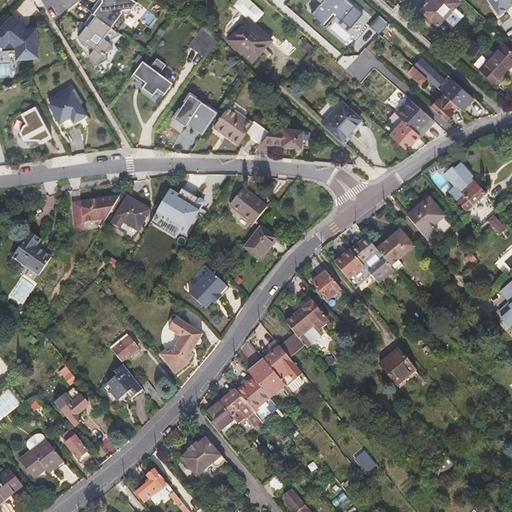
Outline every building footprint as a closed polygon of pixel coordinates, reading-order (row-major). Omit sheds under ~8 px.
[(123,12),(131,11),(137,3),(133,0),(101,0),(100,2),(98,0),(90,11),(92,13),(118,32),(125,21),(119,17),(123,12)] [(250,0),(242,0),(241,1),(261,19),(266,13),(250,0)] [(364,9),(350,0),(320,0),(321,1),(312,14),(328,25),(335,15),(352,27),(364,9)] [(457,0),(434,0),(431,5),(429,4),(424,10),(440,25),(460,2),(457,0)] [(511,0),(490,0),(499,13),(511,3),(511,0)] [(261,19),(241,1),(236,6),(250,19),(256,24),(261,19)] [(119,35),(120,34),(118,32),(92,13),(84,24),(86,26),(78,37),(81,43),(86,46),(87,44),(93,49),(89,55),(95,66),(108,59),(104,54),(113,49),(109,42),(119,35)] [(0,28),(0,46),(2,48),(3,51),(18,50),(18,59),(37,58),(35,30),(30,25),(25,30),(10,17),(0,28)] [(256,24),(250,19),(230,40),(254,62),(273,40),(256,24)] [(217,41),(202,27),(190,45),(207,57),(217,41)] [(385,29),(380,34),(385,39),(390,34),(385,29)] [(401,40),(394,46),(407,57),(413,51),(401,40)] [(511,65),(511,51),(503,44),(489,60),(483,55),(475,64),(496,82),(497,82),(499,84),(502,84),(508,76),(508,73),(506,71),(509,67),(510,68),(511,65)] [(165,94),(172,84),(159,74),(165,66),(156,60),(150,68),(142,62),(131,76),(142,84),(140,87),(151,95),(156,88),(165,94)] [(469,102),(473,97),(450,75),(445,80),(421,60),(416,66),(434,81),(433,82),(447,94),(460,106),(466,111),(471,104),(469,102)] [(423,85),(429,78),(415,67),(410,73),(423,85)] [(376,68),(367,79),(381,91),(391,80),(376,68)] [(72,91),(49,105),(52,109),(54,108),(57,113),(55,114),(61,124),(71,117),(76,125),(88,117),(72,91)] [(433,107),(448,120),(460,106),(447,94),(442,101),(440,99),(433,107)] [(202,104),(190,96),(174,120),(186,127),(190,121),(195,124),(194,126),(205,133),(218,112),(208,105),(206,109),(201,105),(202,104)] [(398,114),(413,128),(415,126),(424,134),(436,122),(411,99),(398,114)] [(323,122),(345,142),(363,121),(342,102),(323,122)] [(24,141),(39,141),(40,144),(52,137),(36,107),(21,114),(27,124),(24,125),(20,133),(24,141)] [(252,137),(259,127),(239,114),(238,117),(227,110),(217,125),(229,134),(228,136),(240,144),(247,134),(252,137)] [(407,148),(423,136),(413,128),(398,114),(396,113),(391,120),(399,127),(392,135),(407,148)] [(252,137),(262,144),(263,144),(269,134),(259,127),(252,137)] [(305,131),(274,127),(269,134),(263,144),(304,147),(304,144),(305,131)] [(312,131),(305,131),(304,144),(311,144),(312,131)] [(482,228),(488,222),(489,221),(495,216),(500,211),(477,186),(481,182),(465,165),(457,171),(455,168),(446,175),(457,188),(450,193),(482,228)] [(198,211),(202,204),(207,196),(189,185),(175,208),(177,209),(172,219),(174,223),(181,227),(186,227),(191,218),(198,222),(203,213),(201,212),(198,211)] [(180,191),(173,187),(164,202),(171,206),(180,191)] [(245,189),(234,203),(249,215),(247,217),(255,223),(267,208),(245,189)] [(291,194),(286,200),(296,209),(301,203),(291,194)] [(409,217),(424,235),(434,226),(443,236),(454,226),(428,195),(420,202),(422,205),(420,207),(409,217)] [(151,211),(129,197),(117,217),(139,230),(151,211)] [(106,223),(121,198),(74,205),(76,234),(85,234),(85,225),(106,223)] [(249,215),(234,203),(232,205),(247,217),(249,215)] [(305,211),(292,221),(297,227),(309,217),(305,211)] [(495,216),(489,221),(494,226),(499,221),(495,216)] [(499,221),(494,226),(501,234),(506,229),(499,221)] [(277,239),(261,227),(245,247),(261,260),(277,239)] [(379,250),(392,267),(395,271),(407,261),(403,257),(414,248),(401,232),(379,250)] [(31,233),(15,256),(40,275),(52,258),(36,246),(40,240),(31,233)] [(353,252),(365,266),(373,276),(380,284),(392,274),(388,270),(392,267),(379,250),(369,239),(353,252)] [(349,279),(365,266),(353,252),(337,265),(349,279)] [(468,257),(475,264),(479,260),(472,253),(468,257)] [(365,266),(349,279),(357,289),(373,276),(365,266)] [(210,268),(188,291),(205,306),(226,284),(210,268)] [(328,301),(342,289),(327,271),(313,283),(328,301)] [(511,299),(505,291),(502,294),(511,304),(511,306),(509,309),(507,307),(501,313),(501,318),(507,318),(506,323),(511,324),(511,299)] [(297,335),(307,347),(308,348),(324,335),(321,332),(331,324),(314,301),(287,323),(297,335)] [(33,309),(39,313),(42,309),(36,305),(33,309)] [(181,337),(177,346),(177,347),(169,353),(167,350),(161,355),(176,374),(190,363),(188,360),(193,356),(191,353),(202,334),(175,318),(169,330),(173,332),(181,337)] [(172,343),(177,346),(181,337),(173,332),(170,337),(172,343)] [(281,348),(291,359),(307,347),(297,335),(281,348)] [(129,338),(114,350),(123,361),(139,349),(129,338)] [(295,381),(303,374),(291,359),(281,348),(277,342),(271,347),(275,353),(265,360),(283,381),(291,375),(295,381)] [(400,349),(381,364),(398,385),(417,370),(400,349)] [(287,386),(283,381),(265,360),(250,373),(254,378),(271,399),(287,386)] [(145,389),(143,387),(126,364),(117,371),(120,375),(106,385),(108,388),(111,392),(116,392),(118,391),(123,397),(131,392),(134,389),(138,395),(145,389)] [(60,373),(69,386),(78,379),(68,366),(60,373)] [(66,388),(69,386),(60,373),(56,376),(66,388)] [(256,413),(272,399),(271,399),(254,378),(239,391),(256,413)] [(145,389),(152,398),(157,394),(149,382),(143,387),(145,389)] [(76,389),(58,403),(76,426),(82,421),(77,414),(89,405),(76,389)] [(238,390),(222,403),(238,423),(240,425),(250,417),(257,427),(264,422),(256,413),(239,391),(238,390)] [(37,416),(46,408),(37,400),(29,407),(37,416)] [(222,403),(210,412),(216,420),(214,421),(222,431),(225,429),(227,431),(238,423),(222,403)] [(71,430),(62,437),(83,464),(92,457),(71,430)] [(37,435),(28,441),(27,446),(32,453),(21,461),(34,477),(48,466),(52,470),(62,461),(50,445),(41,435),(37,435)] [(192,454),(184,460),(199,479),(214,466),(216,468),(221,468),(228,463),(209,440),(201,447),(199,444),(190,452),(192,454)] [(355,459),(367,474),(377,466),(364,451),(355,459)] [(418,481),(423,487),(438,475),(440,477),(455,465),(448,456),(438,464),(418,481)] [(150,479),(136,491),(145,502),(168,484),(156,469),(148,476),(150,479)] [(9,470),(0,477),(0,503),(22,486),(9,470)] [(276,474),(267,481),(277,493),(286,485),(276,474)] [(312,511),(293,489),(284,496),(284,502),(290,509),(294,508),(293,511),(312,511)] [(183,511),(191,511),(175,492),(171,495),(183,511)]
